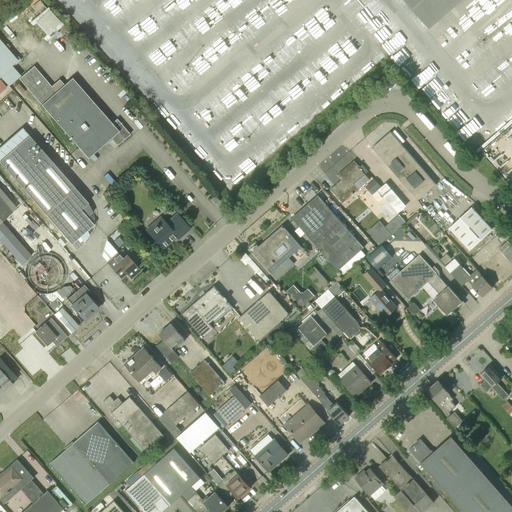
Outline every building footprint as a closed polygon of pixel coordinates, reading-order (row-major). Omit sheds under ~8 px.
[(50,5),(35,18),(52,37),(67,23),(50,5)] [(0,33),(0,71),(11,85),(24,74),(15,63),(21,58),(0,33)] [(19,79),(88,158),(111,138),(117,145),(130,134),(117,119),(112,123),(72,78),(56,92),(34,66),(19,79)] [(0,93),(9,85),(2,78),(0,79),(0,93)] [(418,200),(436,185),(390,132),(372,148),(418,200)] [(0,160),(77,249),(85,242),(80,237),(94,224),(81,210),(89,202),(30,134),(0,160)] [(358,167),(355,163),(342,174),(345,177),(330,190),(342,203),(359,189),(369,180),(364,175),(359,169),(360,168),(358,166),(358,167)] [(374,192),(383,186),(378,179),(369,184),(374,192)] [(389,180),(380,188),(401,211),(410,203),(389,180)] [(338,270),(364,248),(318,195),(292,218),(338,270)] [(215,196),(211,199),(216,204),(220,201),(215,196)] [(0,239),(21,264),(22,264),(32,256),(2,220),(12,211),(0,197),(0,239)] [(470,250),(492,229),(472,207),(449,228),(470,250)] [(189,228),(176,214),(166,222),(161,216),(146,229),(162,248),(175,236),(177,238),(189,228)] [(271,273),(301,247),(283,226),(253,252),(271,273)] [(390,234),(385,227),(373,237),(379,244),(390,234)] [(511,264),(511,263),(511,245),(508,241),(499,249),(511,264)] [(367,257),(377,269),(392,256),(382,244),(367,257)] [(123,259),(118,254),(108,263),(120,277),(125,272),(132,280),(141,271),(127,255),(123,259)] [(447,286),(436,274),(437,273),(419,255),(391,280),(408,299),(428,281),(439,294),(433,299),(447,315),(462,302),(448,286),(447,286)] [(472,277),(460,264),(452,271),(459,279),(464,284),(468,281),(471,285),(482,297),(493,287),(478,271),(472,277)] [(319,284),(327,277),(316,266),(309,272),(319,284)] [(386,316),(396,308),(381,290),(386,285),(381,278),(376,272),(372,268),(364,274),(379,291),(371,298),(386,316)] [(379,269),(376,272),(381,278),(384,275),(379,269)] [(63,287),(57,292),(62,298),(72,289),(69,285),(65,289),(63,287)] [(308,288),(303,293),(300,292),(294,285),(286,292),(301,309),(315,296),(308,288)] [(182,314),(203,338),(213,329),(212,327),(233,308),(226,301),(228,300),(225,296),(223,297),(214,286),(182,314)] [(84,319),(97,308),(79,288),(67,299),(84,319)] [(259,340),(260,339),(289,314),(269,291),(239,318),(259,340)] [(349,338),(361,327),(356,320),(335,296),(322,308),(317,311),(340,335),(343,332),(349,338)] [(58,318),(71,333),(79,326),(66,311),(58,318)] [(66,336),(51,318),(46,313),(40,319),(44,324),(35,332),(46,345),(51,340),(55,345),(66,336)] [(311,348),(322,339),(327,334),(311,316),(298,328),(309,341),(306,343),(311,348)] [(180,346),(186,341),(171,324),(159,334),(171,348),(172,347),(174,350),(179,345),(180,346)] [(322,339),(311,348),(317,355),(327,345),(322,339)] [(380,374),(392,364),(391,363),(396,359),(383,343),(377,348),(379,350),(367,360),(380,374)] [(134,356),(125,364),(140,381),(144,378),(147,381),(155,373),(156,374),(162,369),(145,349),(135,357),(134,356)] [(225,382),(205,360),(190,373),(213,398),(233,380),(231,377),(225,382)] [(0,364),(0,393),(14,381),(0,364)] [(355,395),(370,382),(356,365),(340,378),(355,395)] [(509,395),(497,382),(502,378),(490,365),(481,374),(485,380),(479,386),(485,393),(487,390),(491,387),(504,400),(509,395)] [(307,373),(302,368),(296,373),(301,378),(339,424),(350,415),(338,401),(334,405),(327,397),(325,394),(326,394),(318,384),(319,383),(309,371),(307,373)] [(171,374),(164,380),(166,382),(173,376),(171,374)] [(269,406),(287,390),(278,380),(260,396),(269,406)] [(449,412),(456,406),(451,400),(453,399),(449,395),(451,393),(440,382),(430,390),(449,412)] [(235,395),(216,411),(228,424),(246,408),(235,395)] [(114,401),(110,396),(103,401),(112,412),(146,451),(154,445),(157,448),(163,443),(160,439),(164,436),(130,397),(123,403),(118,397),(114,401)] [(176,425),(194,409),(182,396),(164,412),(176,425)] [(509,415),(511,412),(511,406),(508,401),(502,406),(509,415)] [(324,422),(308,403),(292,417),(290,415),(282,422),(284,424),(300,443),(324,422)] [(209,409),(179,435),(193,451),(222,425),(209,409)] [(454,428),(463,421),(455,411),(446,418),(454,428)] [(86,505),(134,463),(98,421),(74,443),(50,464),(86,505)] [(213,463),(229,450),(215,434),(199,448),(213,463)] [(415,444),(409,449),(463,511),(511,511),(511,505),(450,437),(432,453),(421,441),(415,444)] [(275,440),(256,456),(267,469),(279,459),(280,461),(287,455),(275,440)] [(145,511),(161,511),(180,496),(191,486),(201,478),(183,458),(174,448),(156,463),(152,458),(126,481),(130,487),(126,490),(134,500),(131,503),(138,511),(139,511),(142,509),(145,511)] [(409,475),(393,456),(380,466),(401,490),(394,496),(408,511),(422,511),(434,502),(410,474),(409,475)] [(0,473),(0,501),(3,505),(33,478),(16,459),(0,473)] [(383,483),(370,469),(364,474),(362,472),(355,478),(367,491),(374,485),(377,489),(383,483)] [(250,488),(238,474),(235,470),(231,473),(229,472),(226,475),(227,477),(217,485),(220,488),(228,497),(234,492),(239,498),(250,488)] [(195,491),(191,486),(180,496),(188,505),(199,495),(195,491)] [(60,511),(64,509),(47,490),(21,511),(60,511)] [(204,501),(193,510),(194,511),(210,511),(212,511),(213,511),(221,511),(228,506),(215,491),(204,501)] [(368,511),(354,496),(336,511),(368,511)] [(123,511),(114,501),(101,511),(123,511)]
